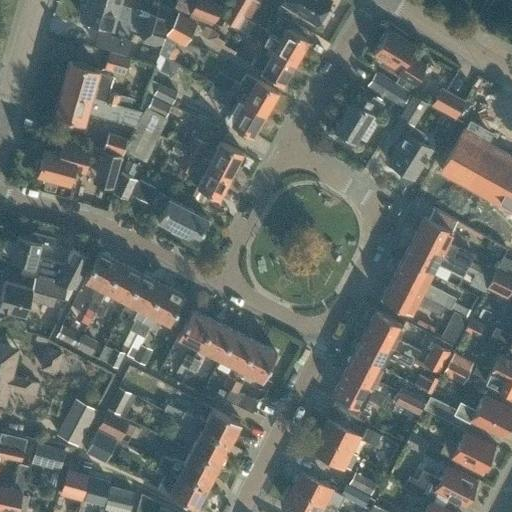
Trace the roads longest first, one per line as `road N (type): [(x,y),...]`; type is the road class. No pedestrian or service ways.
road 1 (residential): [(325,338),(386,215),(283,150)]
road 2 (residential): [(215,283),(108,227),(0,194)]
road 3 (residential): [(240,511),(325,338)]
road 4 (residential): [(283,150),(375,0)]
road 5 (residential): [(215,283),(283,150)]
road 6 (unclassified): [(511,74),(388,0)]
road 7 (residential): [(0,135),(38,0)]
road 8 (residential): [(325,338),(215,283)]
